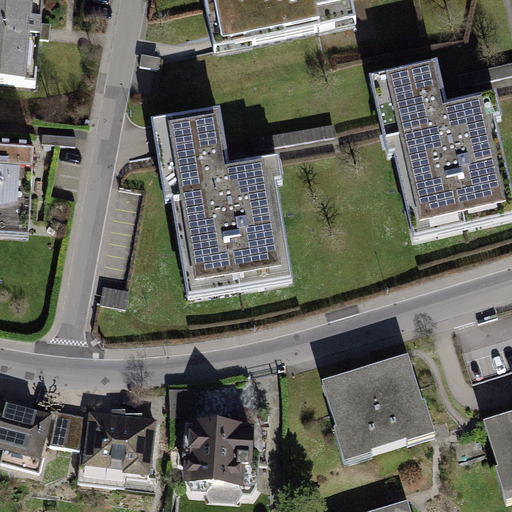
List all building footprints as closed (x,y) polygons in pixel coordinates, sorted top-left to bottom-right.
[(0,0),(0,86),(43,90),(49,0),(0,0)] [(199,0),(210,56),(356,28),(350,0),(199,0)] [(380,86),(415,249),(511,228),(511,218),(489,110),(442,120),(432,75),(380,86)] [(165,162),(186,310),(289,295),(272,172),(224,179),(216,125),(160,133),(165,162)] [(41,159),(0,156),(0,221),(2,222),(1,236),(37,238),(41,159)] [(133,298),(107,293),(104,309),(131,314),(133,298)] [(320,396),(344,481),(431,455),(407,372),(320,396)] [(20,409),(6,465),(48,476),(62,420),(20,409)] [(511,421),(474,432),(496,511),(505,511),(511,510),(511,421)] [(274,433),(219,433),(220,504),(274,504),(274,433)] [(164,440),(94,434),(89,487),(160,493),(164,440)]
